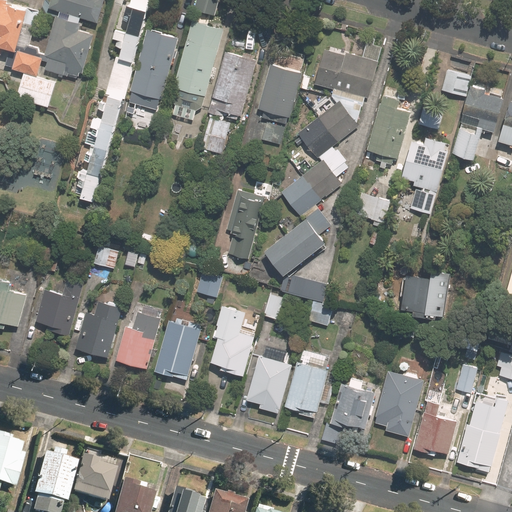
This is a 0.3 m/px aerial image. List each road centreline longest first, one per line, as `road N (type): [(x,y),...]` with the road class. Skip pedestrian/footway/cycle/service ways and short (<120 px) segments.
road 1 (residential): [(461,511),(0,382)]
road 2 (residential): [(511,35),(388,0)]
